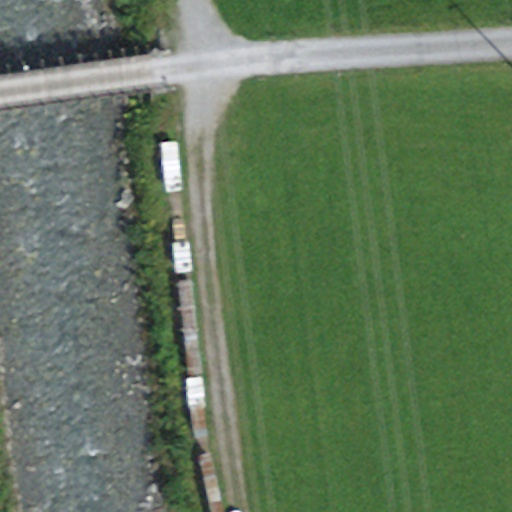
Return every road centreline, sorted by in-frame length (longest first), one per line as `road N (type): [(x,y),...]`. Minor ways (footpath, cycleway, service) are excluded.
road 1 (track): [(238,511),(198,220),(196,159),(214,66)]
road 2 (unclassified): [(214,66),(511,41)]
road 3 (track): [(0,93),(214,66)]
